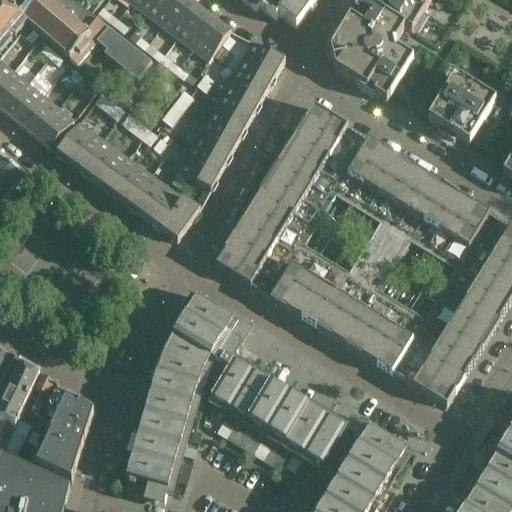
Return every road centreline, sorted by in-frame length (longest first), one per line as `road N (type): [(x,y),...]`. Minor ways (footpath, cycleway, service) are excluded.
road 1 (residential): [(459,439),(184,271)]
road 2 (residential): [(511,212),(295,80)]
road 3 (residential): [(184,271),(0,128)]
road 4 (residential): [(184,271),(295,80)]
road 5 (residential): [(110,406),(184,271)]
road 6 (residential): [(110,406),(0,344)]
